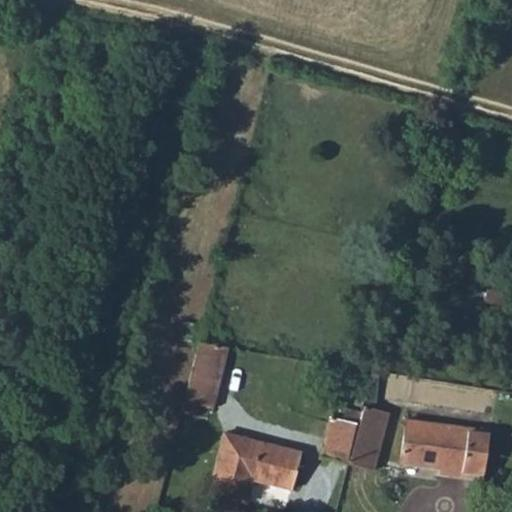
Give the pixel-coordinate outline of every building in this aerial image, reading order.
[(493,318),(498,305),(471,293),(465,306),(493,318)] [(226,348),(197,341),(191,367),(220,374),(226,348)] [(184,400),(196,403),(213,407),(220,374),(191,367),(184,400)] [(377,371),(372,370),(365,399),(375,402),(377,371)] [(184,400),(181,410),(193,413),(196,403),(184,400)] [(363,408),(348,465),(373,471),(386,414),(363,408)] [(342,421),(357,425),(360,412),(345,409),(342,421)] [(347,464),(357,425),(342,421),(330,418),(320,457),(347,464)] [(461,471),(460,476),(484,480),(490,432),(405,420),(400,463),(439,468),(461,471)] [(210,492),(247,502),(253,479),(289,488),(298,453),(225,434),(210,492)] [(438,473),(460,476),(461,471),(439,468),(438,473)]
